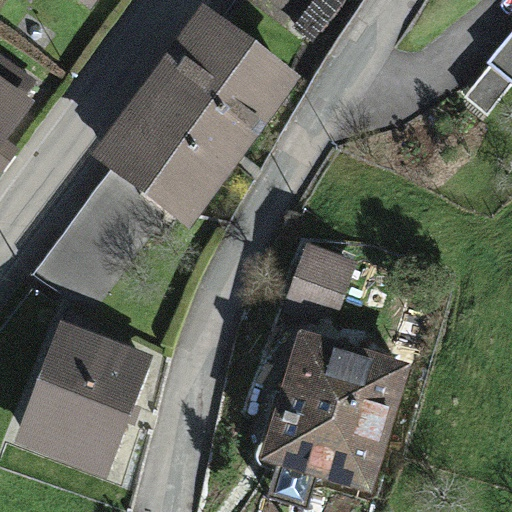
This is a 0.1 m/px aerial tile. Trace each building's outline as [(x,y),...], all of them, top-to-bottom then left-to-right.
[(106,0),(70,0),(93,17),(106,0)] [(511,0),(496,0),(511,13),(511,35),(453,106),(484,131),(511,99),(511,0)] [(294,75),(202,7),(94,150),(186,218),(294,75)] [(0,136),(26,101),(0,81),(0,136)] [(371,270),(300,246),(279,307),(304,316),(255,456),(367,494),(415,356),(349,333),(371,270)] [(165,354),(53,314),(6,444),(118,484),(165,354)]
